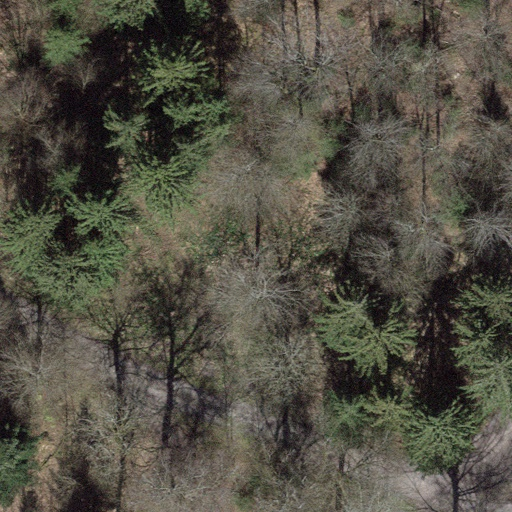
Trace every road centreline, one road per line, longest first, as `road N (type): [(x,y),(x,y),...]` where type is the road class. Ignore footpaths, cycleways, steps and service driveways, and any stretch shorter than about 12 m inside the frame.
road 1 (track): [(466,496),(129,362),(0,289)]
road 2 (track): [(199,511),(129,362)]
